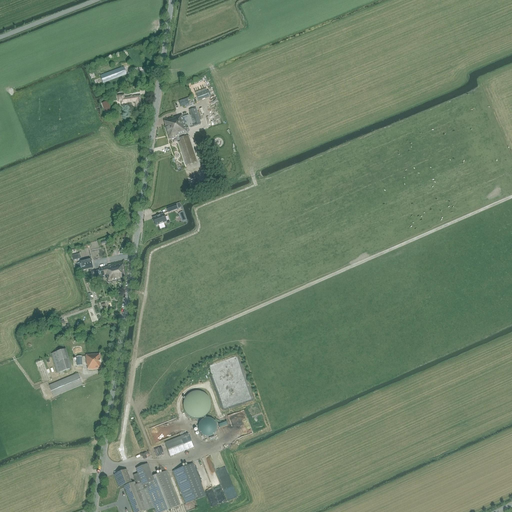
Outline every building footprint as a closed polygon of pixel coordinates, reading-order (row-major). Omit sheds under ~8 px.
[(126,75),(124,67),(101,76),(104,83),(126,75)] [(124,95),(118,96),(118,102),(121,102),(121,106),(126,106),(125,104),(135,102),(136,106),(141,105),(140,96),(134,97),(124,98),(124,95)] [(179,101),(181,107),(196,102),(195,98),(191,99),(191,97),(179,101)] [(194,126),(201,123),(196,108),(189,110),(194,126)] [(165,126),(164,126),(169,140),(188,134),(182,115),(163,121),(165,126)] [(223,144),(224,142),(223,141),(223,140),(222,139),(221,138),(220,138),(218,138),(217,138),(216,138),(215,139),(215,140),(214,141),(213,142),(213,143),(213,144),(214,145),(215,146),(215,147),(216,147),(218,148),(219,148),(220,147),(221,147),(222,146),(223,145),(223,144)] [(192,146),(181,150),(186,166),(197,162),(192,146)] [(166,208),(168,213),(178,209),(176,204),(166,208)] [(167,222),(164,214),(160,215),(156,216),(156,217),(153,218),(156,226),(167,222)] [(78,265),(80,273),(91,271),(89,262),(78,265)] [(99,269),(99,270),(95,271),(97,277),(101,276),(101,277),(105,276),(106,279),(107,279),(108,283),(125,279),(126,279),(126,278),(127,278),(127,277),(123,263),(99,269)] [(57,342),(58,348),(75,344),(74,340),(63,342),(62,341),(57,342)] [(63,371),(72,369),(68,356),(66,349),(64,350),(57,352),(51,354),(57,373),(63,371)] [(88,370),(101,369),(100,354),(86,355),(86,365),(87,365),(88,370)] [(42,381),(48,379),(39,360),(34,362),(42,381)] [(219,361),(207,365),(220,408),(244,400),(242,394),(228,398),(224,383),(221,384),(219,378),(215,379),(214,376),(213,373),(218,372),(216,367),(220,366),(219,361)] [(54,397),(72,389),(83,385),(78,373),(49,386),(54,397)] [(201,418),(202,418),(204,417),(206,416),(207,415),(208,413),(209,412),(210,410),(210,408),(211,407),(211,405),(211,403),(210,401),(209,399),(208,397),(207,396),(206,395),(205,394),(203,393),(201,392),(200,392),(198,392),(196,392),(195,392),(193,392),(191,393),(190,394),(188,395),(187,396),(186,398),(185,400),(184,402),(184,403),(183,405),(184,407),(184,409),(185,411),(185,413),(187,414),(188,415),(189,417),(191,418),(193,418),(194,419),(196,419),(198,419),(199,419),(201,418)] [(214,434),(215,433),(216,432),(217,430),(217,429),(217,427),(217,426),(216,424),(216,423),(215,422),(214,421),(213,420),(212,419),(210,419),(209,418),(208,418),(206,418),(205,419),(203,420),(202,420),(201,422),(200,423),(199,424),(199,426),(199,427),(199,429),(199,431),(200,432),(201,434),(202,435),(203,436),(205,436),(206,437),(208,437),(209,437),(211,436),(212,436),(213,435),(214,434)] [(170,457),(194,448),(188,434),(165,443),(170,457)] [(124,486),(133,511),(142,511),(154,508),(155,511),(162,511),(180,505),(167,471),(152,476),(148,464),(136,469),(138,474),(134,475),(137,484),(136,485),(135,481),(132,482),(127,470),(114,475),(119,487),(124,486)] [(186,504),(206,496),(193,464),(173,471),(186,504)] [(211,488),(215,501),(213,501),(213,498),(208,500),(209,504),(221,501),(217,486),(211,488)]
